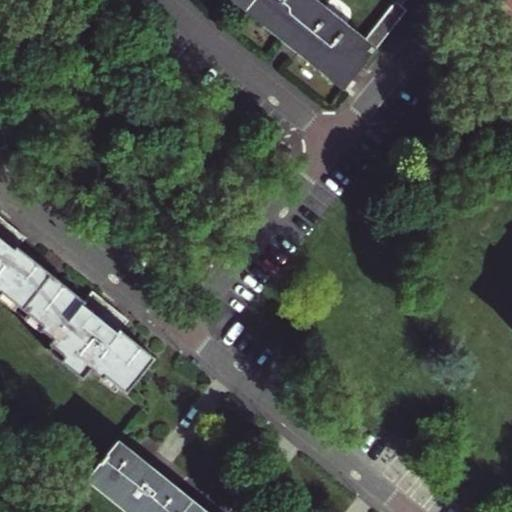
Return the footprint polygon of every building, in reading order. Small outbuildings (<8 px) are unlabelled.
[(398,0),(387,0),(359,34),(317,0),(232,0),(337,84),(404,4),(398,0)] [(482,0),(481,0),(468,14),(486,32),(500,18),(482,0)] [(0,224),(28,246),(33,240),(0,213),(0,224)] [(128,332),(131,329),(95,300),(91,304),(24,251),(28,246),(0,224),(0,288),(6,293),(51,330),(59,337),(97,368),(107,376),(123,389),(132,394),(161,358),(128,332)] [(51,330),(6,293),(4,296),(49,332),(51,330)] [(95,300),(131,329),(136,322),(100,293),(95,300)] [(97,368),(59,337),(57,340),(61,344),(57,349),(90,375),(97,368)] [(123,389),(107,376),(104,380),(120,392),(123,389)] [(85,482),(123,511),(210,511),(120,439),(85,482)]
